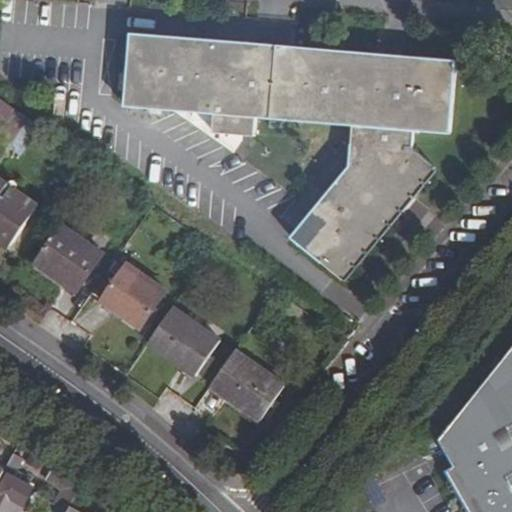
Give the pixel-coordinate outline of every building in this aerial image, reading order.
[(456,61),(130,34),(123,106),(215,114),(213,132),(254,137),(256,118),(353,126),(349,167),(290,238),(340,278),(432,166),(411,149),(412,130),(449,133),(456,61)] [(36,207),(0,182),(0,242),(7,248),(36,207)] [(102,257),(61,228),(37,264),(52,274),(55,272),(79,289),(102,257)] [(74,297),(79,289),(55,272),(52,274),(37,264),(33,269),(74,297)] [(166,294),(128,267),(103,302),(139,329),(166,294)] [(220,342),(173,309),(150,342),(196,375),(220,342)] [(511,511),(511,347),(436,439),(451,465),(444,469),(447,473),(444,482),(450,492),(459,493),(463,500),(460,509),(461,511),(511,511)] [(283,386),(236,352),(212,387),(259,419),(283,386)] [(3,458),(13,465),(23,447),(14,441),(3,458)] [(21,470),(35,448),(26,442),(23,447),(13,465),(9,471),(0,486),(0,508),(5,511),(23,511),(38,487),(32,484),(36,479),(21,470)] [(0,486),(9,471),(0,465),(0,486)] [(57,506),(66,511),(72,511),(74,509),(88,487),(58,466),(51,477),(68,487),(57,506)]
